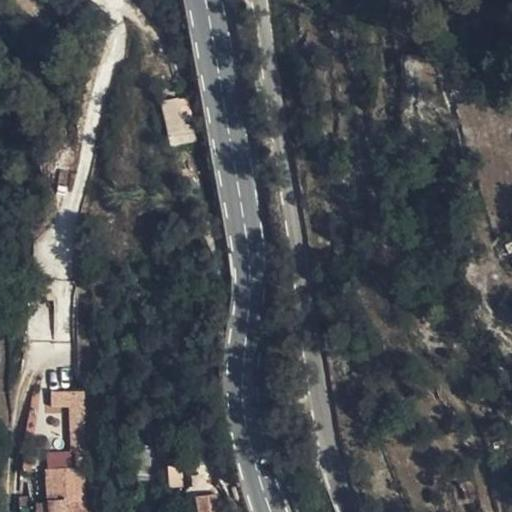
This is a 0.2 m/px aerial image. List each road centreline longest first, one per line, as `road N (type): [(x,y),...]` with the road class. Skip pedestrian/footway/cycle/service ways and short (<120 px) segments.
road 1 (tertiary): [(348,511),(324,427),(254,0)]
road 2 (primary): [(272,511),(243,398),(248,271),(206,0)]
